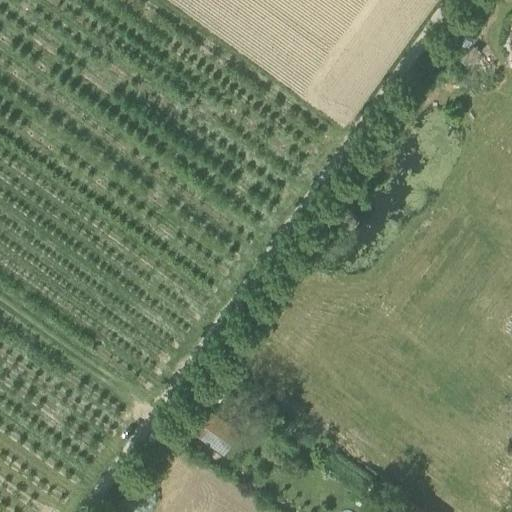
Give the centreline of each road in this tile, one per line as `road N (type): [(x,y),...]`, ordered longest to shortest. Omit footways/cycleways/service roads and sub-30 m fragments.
road 1 (track): [(91,511),(458,0)]
road 2 (track): [(159,416),(0,303)]
